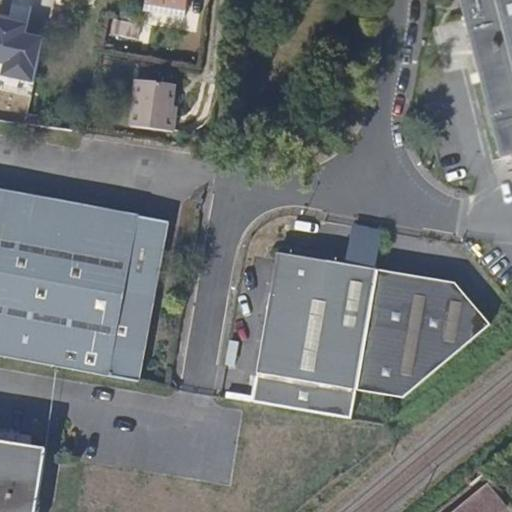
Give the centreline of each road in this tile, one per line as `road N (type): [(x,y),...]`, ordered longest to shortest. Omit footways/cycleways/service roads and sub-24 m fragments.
road 1 (unclassified): [(188,386),(213,220),(235,183),(353,202),(394,0)]
road 2 (unknown): [(353,202),(511,226)]
